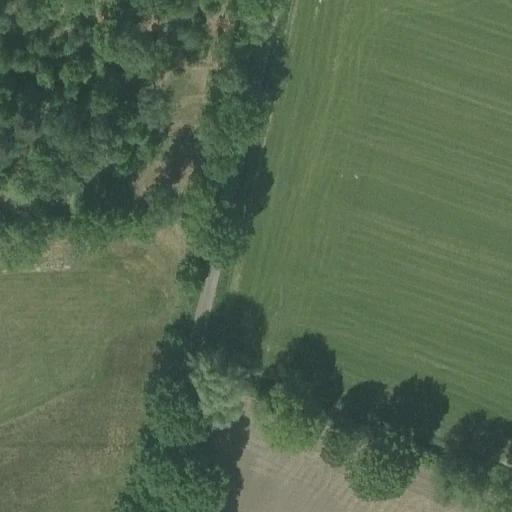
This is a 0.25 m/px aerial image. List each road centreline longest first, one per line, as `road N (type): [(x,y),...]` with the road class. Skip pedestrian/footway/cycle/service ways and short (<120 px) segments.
road 1 (unclassified): [(157,511),(273,0)]
road 2 (track): [(0,62),(104,84),(202,92)]
